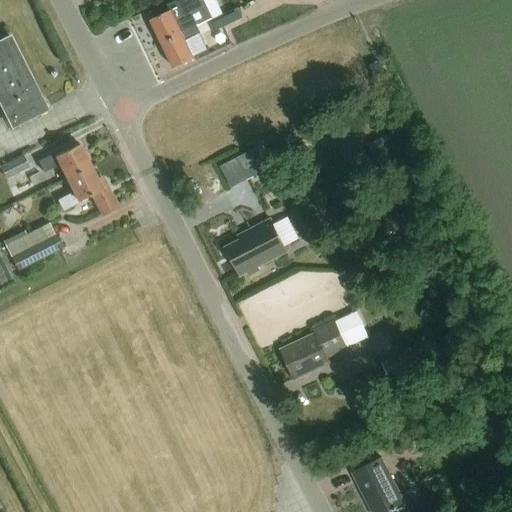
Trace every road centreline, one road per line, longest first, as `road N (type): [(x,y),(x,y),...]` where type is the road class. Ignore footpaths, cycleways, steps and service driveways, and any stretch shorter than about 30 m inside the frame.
road 1 (unclassified): [(319,511),(118,113)]
road 2 (unclassified): [(118,113),(366,0)]
road 3 (unclassified): [(118,113),(60,0)]
